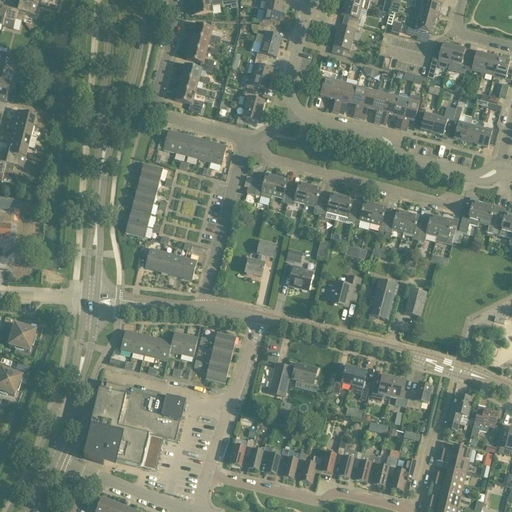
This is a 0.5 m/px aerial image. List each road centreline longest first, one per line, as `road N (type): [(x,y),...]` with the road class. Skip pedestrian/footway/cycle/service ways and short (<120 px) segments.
road 1 (tertiary): [(511,388),(262,317)]
road 2 (residential): [(458,210),(270,158),(253,142)]
road 3 (residential): [(499,171),(480,179),(401,160),(386,139),(300,115)]
road 4 (residential): [(253,142),(155,113),(174,0)]
road 5 (residential): [(207,475),(414,511)]
road 6 (residential): [(201,306),(242,154),(253,142)]
road 7 (tertiary): [(102,164),(128,93),(140,0)]
road 8 (tertiary): [(112,0),(102,164)]
road 9 (residential): [(230,405),(112,378)]
road 10 (residential): [(300,115),(289,84),(313,0)]
